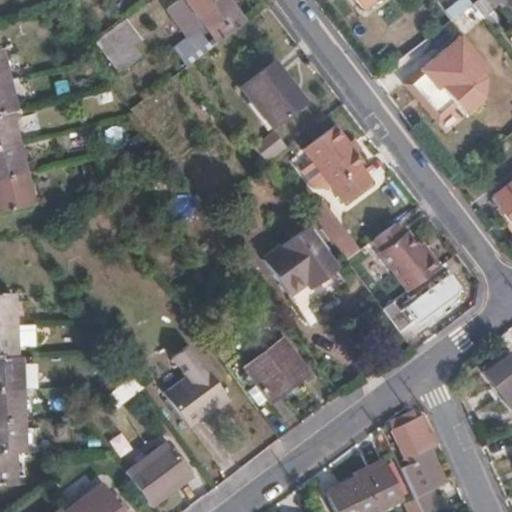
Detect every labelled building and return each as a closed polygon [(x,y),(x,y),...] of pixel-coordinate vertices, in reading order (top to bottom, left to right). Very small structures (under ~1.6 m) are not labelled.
[(216,42),(243,22),(225,0),(193,0),(197,5),(193,8),(200,17),(204,14),(215,30),(210,35),(216,42)] [(139,39),(123,17),(93,39),(109,61),(139,39)] [(466,83),(487,65),(458,34),(402,82),(436,121),(455,104),(464,112),(479,99),(466,83)] [(487,63),(499,54),(491,41),(478,50),(487,63)] [(0,207),(28,201),(8,107),(13,106),(0,53),(0,207)] [(270,128),(305,102),(275,64),(240,88),(270,128)] [(346,208),(373,187),(361,169),(364,167),(334,127),(303,151),(346,208)] [(268,161),(285,147),(277,136),(259,151),(268,161)] [(511,223),(511,182),(493,197),(495,201),(511,223)] [(321,200),(307,210),(344,260),(358,249),(321,200)] [(511,223),(495,201),(491,204),(511,232),(511,223)] [(311,285),(335,266),(305,228),(263,260),(286,292),(305,279),(311,285)] [(409,290),(440,267),(420,240),(414,245),(405,234),(380,253),(409,290)] [(370,257),(363,246),(358,249),(344,260),(352,271),(370,257)] [(381,310),(397,332),(412,320),(416,325),(458,294),(458,286),(450,275),(400,311),(393,301),(381,310)] [(0,483),(14,483),(14,451),(22,451),(20,356),(11,356),(10,292),(0,292),(0,483)] [(270,327),(282,318),(265,295),(254,304),(270,327)] [(204,338),(223,364),(234,355),(215,330),(204,338)] [(268,400),(305,371),(279,338),(242,366),(268,400)] [(511,351),(511,350),(485,371),(510,405),(511,403),(511,351)] [(196,436),(234,406),(193,352),(177,365),(192,385),(170,402),(196,436)] [(114,406),(143,385),(134,374),(106,395),(114,406)] [(390,421),(401,447),(405,457),(429,447),(435,444),(422,415),(417,417),(414,410),(390,421)] [(120,432),(107,440),(118,456),(131,447),(120,432)] [(401,447),(392,451),(401,468),(422,458),(434,487),(444,482),(429,447),(405,457),(401,447)] [(133,482),(154,511),(162,511),(197,485),(172,452),(154,465),(158,471),(148,478),(144,473),(133,482)] [(422,458),(401,468),(414,496),(434,487),(422,458)] [(333,511),(368,511),(399,498),(382,460),(352,473),(354,479),(324,492),(333,511)] [(125,511),(104,484),(65,511),(61,508),(54,511),(125,511)] [(421,511),(437,511),(458,503),(450,486),(417,501),(421,511)]
